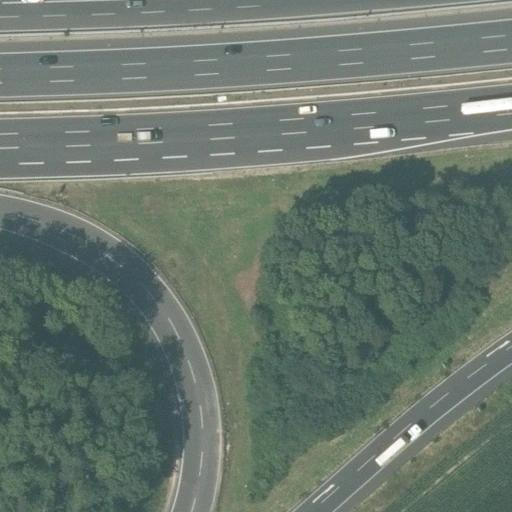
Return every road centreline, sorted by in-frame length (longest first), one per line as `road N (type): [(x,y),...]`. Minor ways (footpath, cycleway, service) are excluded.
road 1 (motorway): [(0,139),(249,130),(511,106)]
road 2 (motorway): [(511,42),(221,66),(0,73)]
road 3 (motorway): [(0,206),(50,214),(107,245),(171,320),(201,414),(191,511)]
road 4 (motorway): [(311,511),(511,347)]
road 5 (motorway): [(345,0),(142,10)]
road 6 (motorway): [(142,10),(0,13)]
